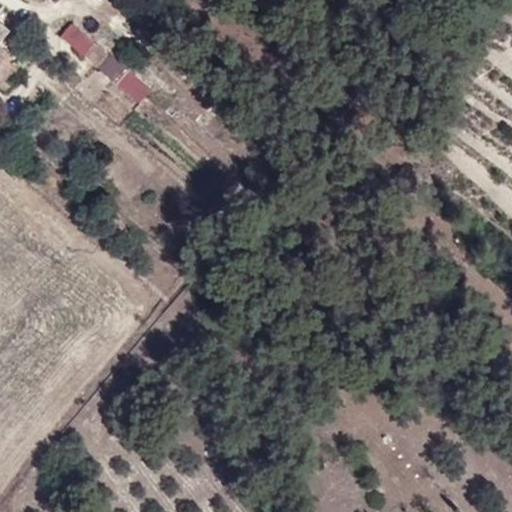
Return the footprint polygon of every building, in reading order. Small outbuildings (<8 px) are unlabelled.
[(89,38),(75,24),(59,44),(73,56),(89,38)] [(0,65),(7,58),(18,47),(0,31),(0,65)] [(114,63),(89,38),(73,56),(99,79),(114,63)] [(0,85),(16,67),(7,58),(0,65),(0,85)] [(0,95),(7,100),(27,77),(16,67),(0,85),(0,95)] [(151,96),(124,73),(111,89),(138,112),(151,96)]
